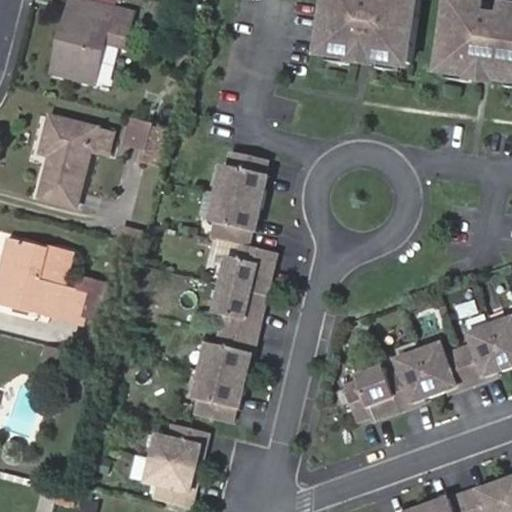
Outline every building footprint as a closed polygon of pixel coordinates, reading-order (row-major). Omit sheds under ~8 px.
[(331,0),(324,52),(333,54),(346,56),(345,63),(353,64),(361,65),(362,59),(376,60),(375,67),(383,68),(392,69),(392,65),(405,67),(414,69),(424,2),(415,0),(412,0),(384,0),(384,4),(370,2),(370,0),(331,0)] [(479,0),(463,0),(463,8),(475,9),(476,5),(484,6),(485,1),(479,0)] [(73,43),(63,40),(54,75),(97,86),(117,10),(90,2),(86,15),(80,14),(73,43)] [(453,6),(444,70),(453,72),(466,74),(465,80),(474,81),(482,82),(482,76),(496,78),(495,85),(511,87),(511,83),(511,10),(506,10),(505,22),(491,20),(493,7),(484,6),(476,5),(475,9),(463,8),(453,6)] [(71,11),(63,40),(73,43),(80,14),(71,11)] [(346,56),(333,54),(331,67),(352,69),(353,64),(345,63),(346,56)] [(376,60),(362,59),(361,65),(375,67),(376,60)] [(404,79),(405,67),(392,65),(392,69),(383,68),(382,76),(404,79)] [(466,74),(453,72),(452,84),(473,87),(474,81),(465,80),(466,74)] [(496,78),(482,76),(482,82),(495,85),(496,78)] [(118,135),(54,118),(45,155),(55,157),(45,199),(80,207),(94,151),(113,156),(118,135)] [(128,147),(148,152),(154,125),(134,120),(128,147)] [(166,129),(154,125),(148,152),(145,161),(157,164),(166,129)] [(206,406),(202,420),(237,429),(241,414),(244,400),(248,401),(255,372),(251,370),(254,358),(259,358),(265,329),(261,328),(264,315),(269,316),(276,285),(271,285),(274,271),(279,273),(283,258),(254,251),(257,237),(261,222),(266,224),(272,196),(267,194),(271,180),(274,166),(239,157),(236,172),(232,170),(218,227),(222,228),(219,243),(248,250),(245,264),(235,262),(222,319),(231,321),(224,350),(215,348),(202,404),(206,406)] [(276,181),(271,180),(267,194),(272,196),(276,181)] [(261,222),(257,237),(263,237),(266,224),(261,222)] [(125,228),(122,239),(126,240),(138,243),(140,232),(125,228)] [(10,239),(3,270),(14,272),(22,243),(10,239)] [(0,283),(0,305),(38,315),(47,282),(55,251),(22,243),(14,272),(3,270),(0,283)] [(56,284),(72,288),(80,258),(55,251),(47,282),(56,284)] [(274,271),(271,285),(276,285),(279,273),(274,271)] [(38,315),(47,317),(56,284),(47,282),(38,315)] [(56,284),(47,317),(82,326),(91,292),(72,288),(56,284)] [(264,315),(261,328),(265,329),(269,316),(264,315)] [(363,388),(349,393),(361,425),(375,420),(387,416),(389,421),(420,410),(419,407),(461,392),(462,394),(492,384),(491,381),(511,373),(511,328),(476,341),(480,352),(455,361),(451,350),(404,367),(407,378),(393,383),(390,374),(362,384),(363,388)] [(75,370),(80,353),(50,346),(46,363),(75,370)] [(254,358),(251,370),(255,372),(259,358),(254,358)] [(387,416),(375,420),(376,425),(389,421),(387,416)] [(215,437),(180,429),(176,443),(165,440),(159,464),(144,460),(139,482),(165,489),(162,504),(196,511),(200,496),(198,496),(208,452),(211,453),(215,437)] [(511,511),(511,486),(486,496),(485,493),(455,504),(456,508),(444,511),(443,508),(430,511),(511,511)] [(42,487),(37,511),(50,511),(54,489),(42,487)] [(80,499),(78,511),(95,511),(97,501),(80,499)]
